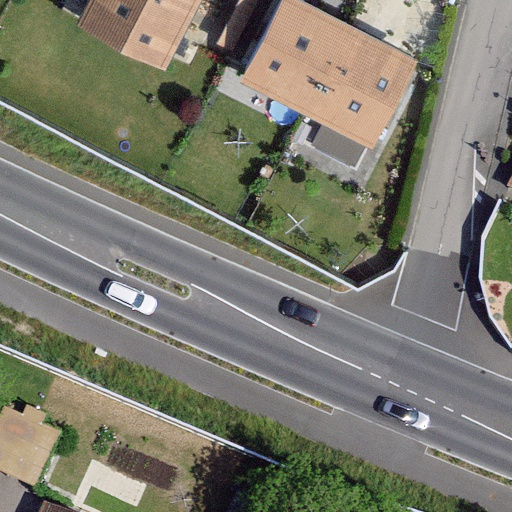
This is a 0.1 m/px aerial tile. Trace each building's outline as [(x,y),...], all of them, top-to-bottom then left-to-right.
[(175,0),(85,0),(74,24),(159,64),(170,42),(158,36),(175,0)] [(304,112),(337,39),(291,17),(294,9),(274,0),(266,0),(231,78),(304,112)] [(372,143),(409,64),(378,49),(375,56),(337,39),(304,112),(372,143)] [(33,426),(18,419),(0,459),(0,476),(48,498),(72,443),(54,435),(59,425),(38,415),(33,426)] [(259,511),(261,507),(232,495),(224,511),(259,511)]
